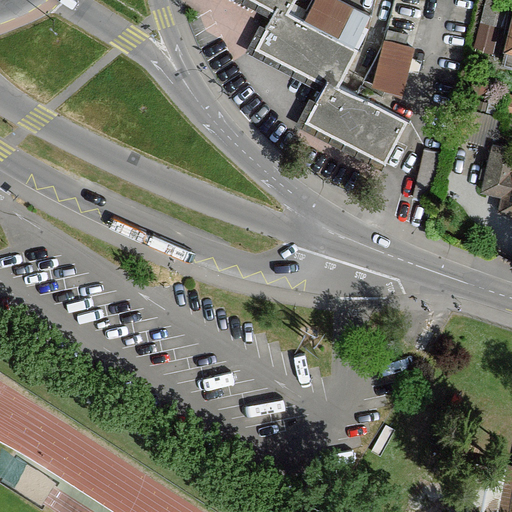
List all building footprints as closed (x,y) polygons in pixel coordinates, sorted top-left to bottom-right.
[(295,0),(255,0),(275,10),(256,48),(324,83),(306,121),(386,163),(409,119),(382,105),(340,83),(359,46),(355,44),(306,19),(290,10),(295,0)] [(346,0),(315,0),(306,19),(355,44),(370,12),(351,2),(346,0)] [(415,48),(388,39),(376,82),(389,88),(402,94),(415,48)] [(483,144),(489,114),(461,107),(453,136),(483,144)] [(511,149),(494,145),(483,189),(505,195),(502,209),(511,211),(511,149)] [(444,152),(425,148),(415,197),(431,200),(444,152)] [(511,511),(511,466),(507,466),(499,511),(511,511)] [(495,511),(501,480),(471,474),(464,511),(495,511)]
